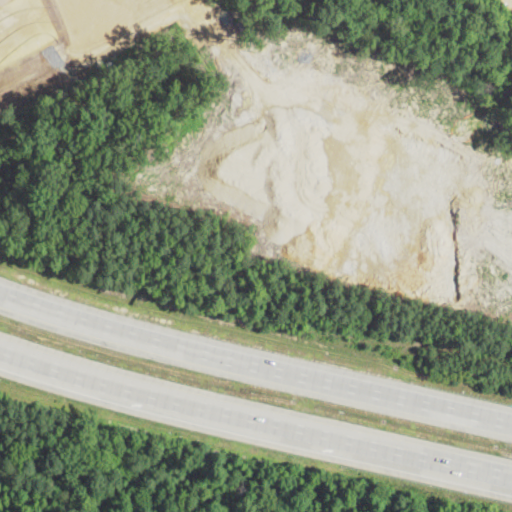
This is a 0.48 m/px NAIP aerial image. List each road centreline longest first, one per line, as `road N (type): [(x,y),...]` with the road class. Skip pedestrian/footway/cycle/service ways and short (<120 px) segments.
road 1 (motorway): [(0,347),(119,388),(511,480)]
road 2 (motorway): [(511,423),(140,337),(0,294)]
